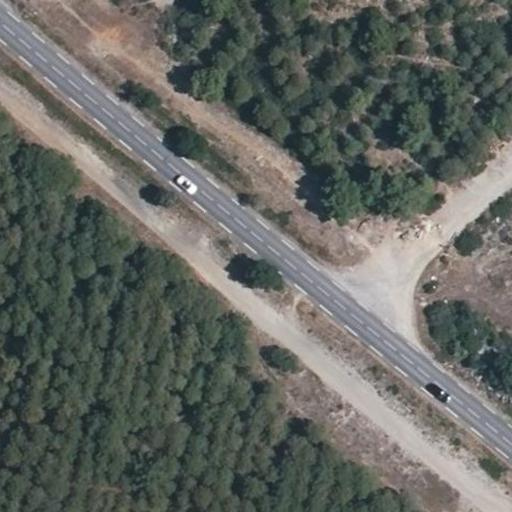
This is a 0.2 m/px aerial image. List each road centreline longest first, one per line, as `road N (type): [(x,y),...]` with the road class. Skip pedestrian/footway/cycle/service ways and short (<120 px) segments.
road 1 (secondary): [(511,449),(0,25)]
road 2 (track): [(0,107),(505,511)]
road 3 (track): [(353,320),(511,169)]
